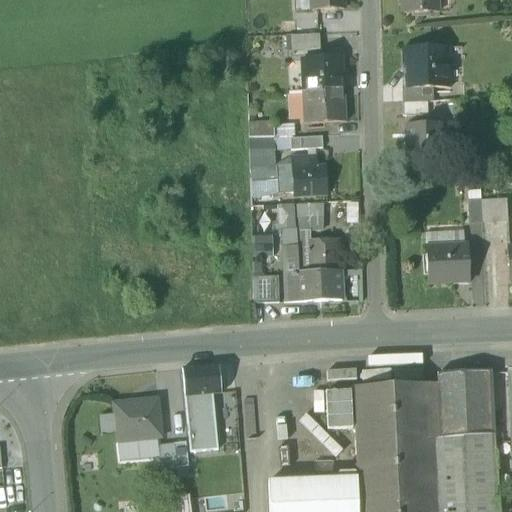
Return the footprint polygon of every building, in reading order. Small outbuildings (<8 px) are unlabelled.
[(299,0),(299,12),(311,11),(310,0),(299,0)] [(310,0),(311,11),(343,10),(342,0),(310,0)] [(402,0),(403,14),(436,13),(435,0),(402,0)] [(291,36),(292,61),(299,61),(319,60),(318,35),(291,36)] [(407,70),(408,89),(432,89),(447,88),(447,67),(442,67),(442,48),(403,49),(403,71),(407,70)] [(299,61),(301,93),(341,91),(339,59),(319,60),(299,61)] [(401,89),(402,103),(426,103),(427,103),(432,103),(432,89),(408,89),(402,90),(402,89),(401,89)] [(342,123),(341,91),(301,93),(303,125),(342,123)] [(426,117),(426,103),(402,103),(402,117),(426,117)] [(247,122),(247,139),(252,139),(270,139),(273,139),(273,138),(273,126),(273,122),(247,122)] [(444,139),(441,139),(439,139),(439,125),(408,126),(408,140),(406,140),(406,163),(442,161),(445,161),(445,160),(458,160),(461,158),(463,155),(463,151),(461,148),(457,147),(457,139),(444,139)] [(273,138),(273,139),(289,138),(294,137),(294,126),(273,126),(273,138)] [(290,151),(289,140),(289,138),(273,139),(273,152),(290,151)] [(289,140),(290,151),(322,149),(321,138),(289,140)] [(247,140),(248,166),(271,165),(270,139),(252,139),(247,139),(247,140)] [(292,166),(294,197),(325,196),(323,168),(315,169),(315,158),(291,159),(291,166),(292,166)] [(273,165),(271,165),(248,166),(249,200),(294,197),(292,166),(291,166),(277,167),(273,166),(273,165)] [(467,202),(480,202),(479,191),(466,191),(467,202)] [(505,201),(480,202),(481,224),(507,223),(505,201)] [(468,224),(481,224),(480,202),(467,202),(468,224)] [(294,206),(295,219),(317,218),(322,218),(322,204),(294,205),(294,206)] [(277,231),(296,230),(295,225),(295,219),(294,206),(277,206),(277,231)] [(295,225),(296,230),(309,229),(317,229),(317,218),(295,219),(295,225)] [(297,251),(298,272),(338,272),(337,241),(309,242),(309,229),(296,230),(296,236),(297,251)] [(424,234),(425,248),(439,247),(466,246),(465,232),(424,234)] [(254,237),(254,258),(272,258),(271,236),(254,237)] [(285,272),(290,272),(289,252),(297,251),(296,236),(279,237),(281,272),(285,272)] [(466,246),(439,247),(425,248),(427,285),(468,283),(466,246)] [(298,272),(297,251),(289,252),(290,272),(298,272)] [(362,297),(362,271),(353,271),(353,297),(362,297)] [(340,301),(338,272),(298,272),(290,272),(285,272),(286,302),(340,301)] [(252,279),(252,305),(278,303),(278,277),(252,279)] [(181,370),(184,398),(212,395),(220,394),(218,366),(181,370)] [(353,388),(357,479),(358,511),(434,511),(431,440),(493,436),(494,436),(490,372),(437,375),(437,384),(353,388)] [(325,393),(326,431),(351,430),(350,392),(325,393)] [(212,395),(184,398),(189,453),(217,450),(212,395)] [(116,429),(117,443),(159,439),(161,439),(157,401),(113,405),(114,412),(116,429)] [(116,429),(114,412),(98,414),(100,431),(116,429)] [(431,440),(434,511),(499,511),(493,436),(431,440)] [(159,439),(117,443),(119,462),(159,459),(157,446),(159,446),(159,439)] [(184,443),(172,445),(175,468),(187,467),(184,443)] [(159,459),(160,472),(175,470),(175,468),(172,445),(159,446),(157,446),(159,459)] [(267,483),(268,511),(358,511),(357,479),(267,483)]
